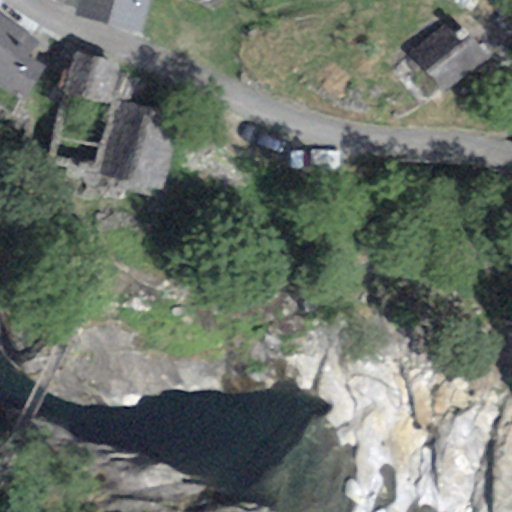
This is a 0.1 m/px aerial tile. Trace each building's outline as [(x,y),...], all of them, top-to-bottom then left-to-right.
[(77,0),(73,17),(142,32),(149,0),(77,0)] [(402,48),(431,91),(483,55),(454,11),(402,48)] [(39,43),(0,12),(0,92),(8,98),(13,91),(25,101),(48,72),(28,57),(39,43)] [(118,68),(70,56),(61,89),(109,102),(118,68)] [(155,199),(177,119),(112,102),(91,182),(155,199)]
